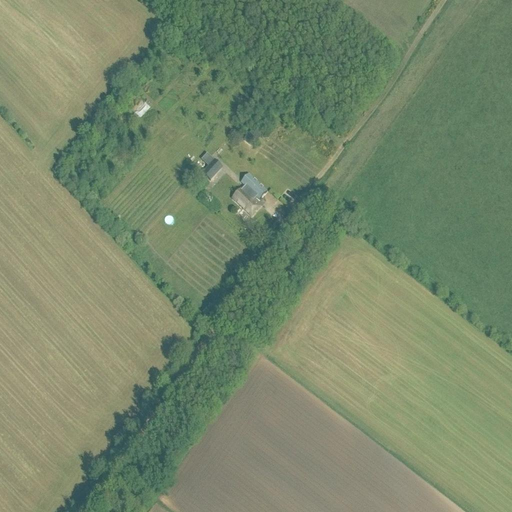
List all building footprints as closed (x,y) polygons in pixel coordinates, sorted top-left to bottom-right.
[(253,130),(244,142),(252,148),(261,136),(253,130)] [(143,137),(150,143),(153,140),(146,133),(143,137)] [(216,163),(203,176),(210,183),(223,169),(216,163)] [(261,208),(254,201),(256,199),(258,201),(267,192),(249,175),(240,184),(244,188),(242,190),(241,189),(231,200),(251,218),(261,208)] [(220,199),(216,203),(232,221),(236,216),(220,199)]
